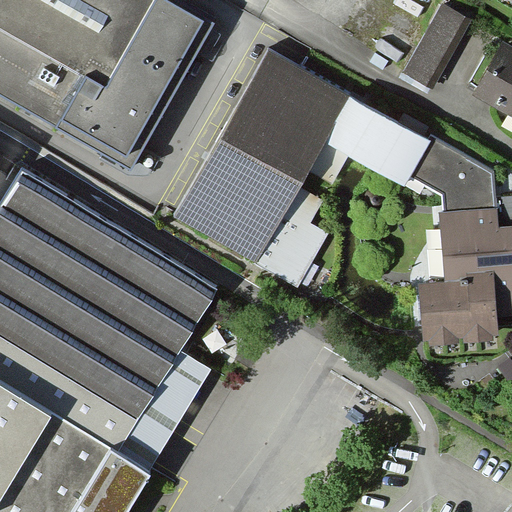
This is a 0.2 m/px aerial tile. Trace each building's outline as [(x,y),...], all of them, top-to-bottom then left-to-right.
[(212,21),(174,0),(0,0),(0,97),(128,170),(212,21)] [(444,3),(406,70),(436,86),(474,19),(444,3)] [(511,48),(500,42),(471,94),(511,116),(511,48)] [(346,95),(262,50),(174,217),(257,261),(346,95)] [(445,285),(419,286),(423,342),(500,337),(499,322),(511,320),(511,224),(502,225),(501,206),(495,206),(493,172),(433,138),(411,176),(443,194),(444,213),(440,213),(445,285)] [(221,286),(22,174),(0,208),(0,511),(125,511),(211,367),(182,350),(221,286)]
